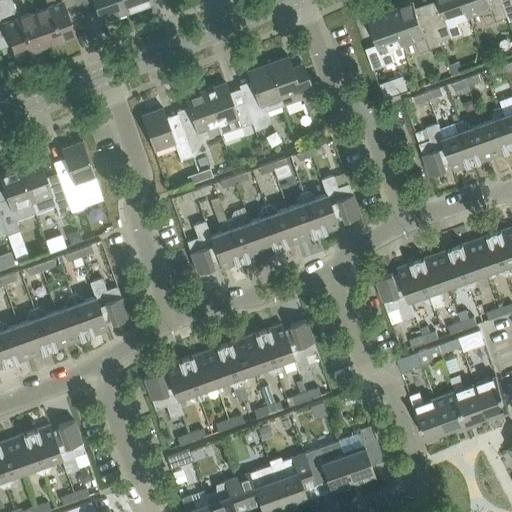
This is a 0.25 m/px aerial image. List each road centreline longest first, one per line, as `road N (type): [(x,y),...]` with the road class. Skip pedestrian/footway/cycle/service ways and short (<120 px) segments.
road 1 (residential): [(365,511),(411,493),(417,470),(392,397),(363,361),(329,265)]
road 2 (unclassified): [(172,320),(133,206),(141,168),(107,74)]
road 3 (unclassified): [(406,223),(365,115),(337,98),(301,0)]
road 4 (residential): [(172,320),(329,265)]
road 5 (residential): [(154,511),(95,365)]
road 6 (unclassified): [(107,74),(226,24)]
